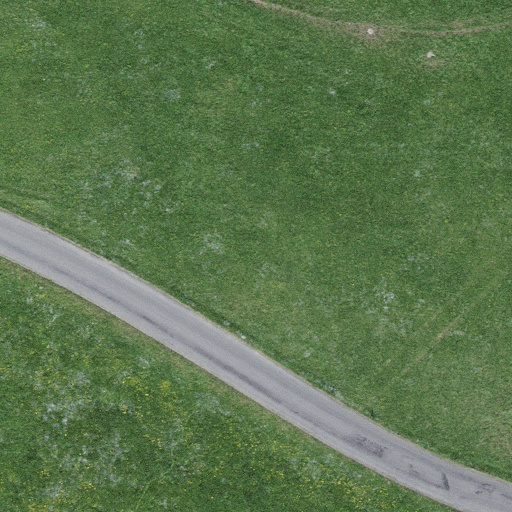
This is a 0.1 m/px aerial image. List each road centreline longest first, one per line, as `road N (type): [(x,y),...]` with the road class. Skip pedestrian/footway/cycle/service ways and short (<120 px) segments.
road 1 (unclassified): [(511,505),(405,463),(106,279),(0,227)]
road 2 (track): [(511,20),(383,34),(251,0)]
